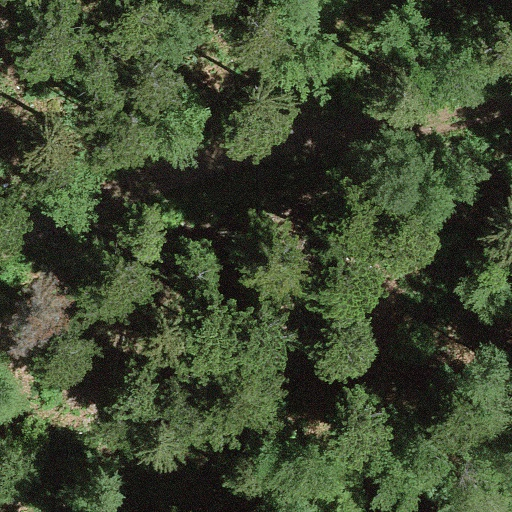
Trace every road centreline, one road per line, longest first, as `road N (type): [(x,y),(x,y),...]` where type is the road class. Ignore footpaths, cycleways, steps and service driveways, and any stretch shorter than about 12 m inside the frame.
road 1 (track): [(0,250),(128,197),(278,149),(511,104)]
road 2 (track): [(278,149),(396,0)]
